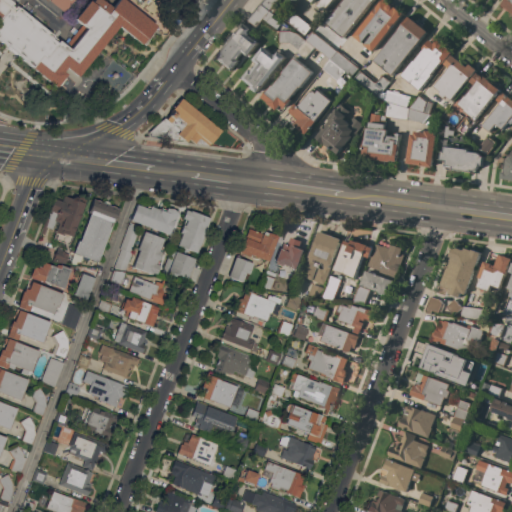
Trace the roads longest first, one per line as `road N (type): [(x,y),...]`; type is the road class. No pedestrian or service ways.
road 1 (residential): [(241,181),(116,511)]
road 2 (residential): [(443,209),(326,511)]
road 3 (tertiary): [(228,0),(144,105),(52,155)]
road 4 (residential): [(173,70),(265,145),(276,186)]
road 5 (tertiary): [(52,155),(31,181),(0,265)]
